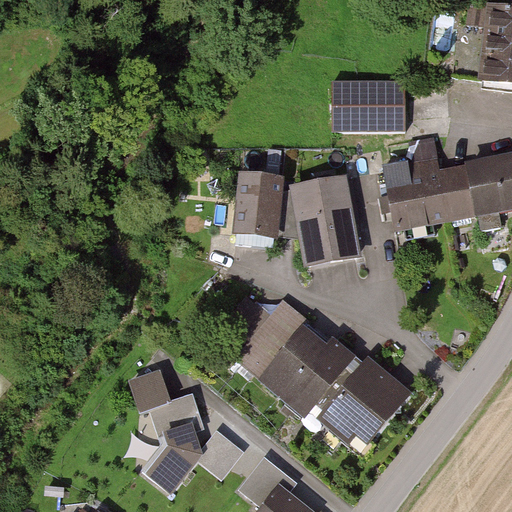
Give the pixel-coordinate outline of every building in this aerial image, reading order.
[(474,31),(490,33),(485,83),(511,85),(511,10),(477,7),(474,31)] [(412,86),(336,85),(335,135),(412,135),(412,86)] [(443,161),(390,172),(403,235),(511,213),(511,159),(446,173),(443,161)] [(292,181),(248,177),(242,237),(287,241),(292,181)] [(355,179),(297,190),(311,269),(369,258),(355,179)] [(241,360),(322,423),(369,363),(288,300),(248,300),(237,313),(241,360)] [(366,458),(417,393),(373,358),(369,363),(322,423),(366,458)] [(161,375),(131,385),(142,417),(151,414),(163,449),(144,473),(171,494),(200,458),(189,426),(203,421),(194,396),(171,404),(161,375)] [(312,511),(269,480),(244,511),(312,511)] [(104,511),(93,502),(85,511),(104,511)]
